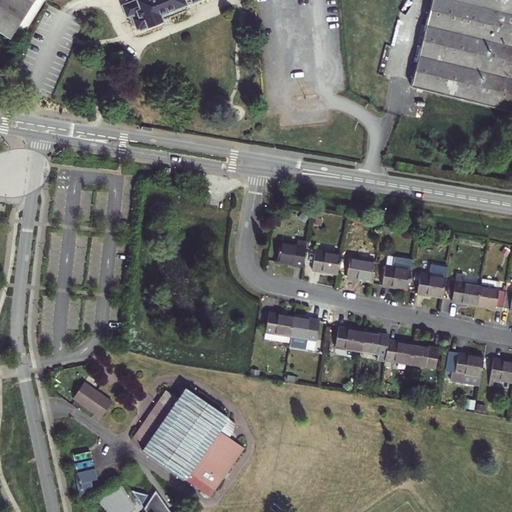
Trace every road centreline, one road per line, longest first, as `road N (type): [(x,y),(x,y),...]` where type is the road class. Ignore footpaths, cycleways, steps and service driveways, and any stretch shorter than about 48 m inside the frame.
road 1 (residential): [(40,136),(17,342),(53,511)]
road 2 (residential): [(258,171),(245,252),(259,279),(511,338)]
road 3 (tertiary): [(40,136),(258,171)]
road 4 (tertiary): [(260,158),(43,122)]
road 5 (tertiary): [(370,181),(511,205)]
